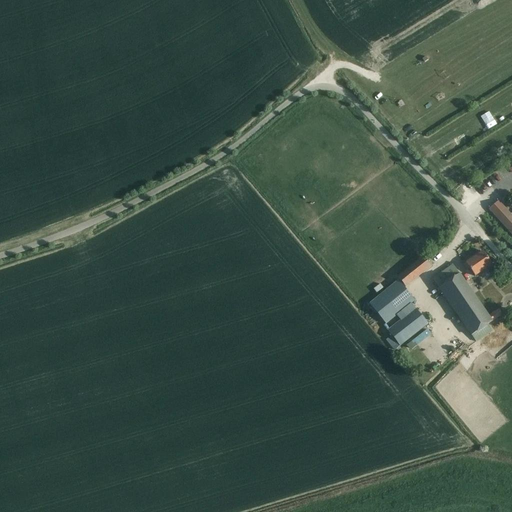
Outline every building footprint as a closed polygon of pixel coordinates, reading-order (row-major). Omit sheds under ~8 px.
[(511,216),(508,212),(498,220),(511,235),(511,216)] [(474,276),(491,264),(482,251),(465,263),(463,265),(466,270),(469,268),(474,276)] [(405,287),(430,266),(423,257),(397,277),(405,287)] [(487,316),(452,265),(432,278),(475,341),(491,330),(487,324),(501,314),(497,309),(487,316)] [(386,323),(414,300),(398,280),(369,303),(386,323)] [(399,346),(427,323),(415,308),(387,330),(399,346)]
